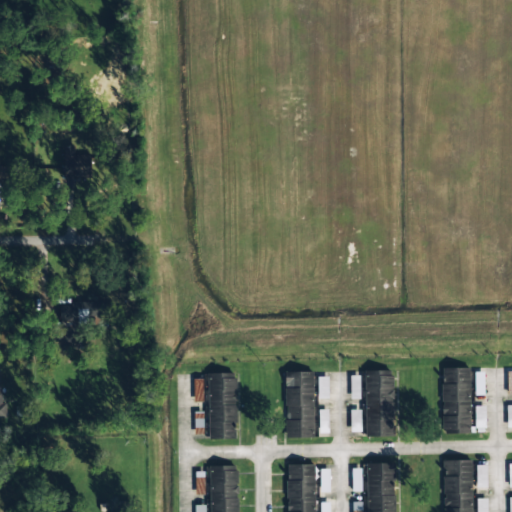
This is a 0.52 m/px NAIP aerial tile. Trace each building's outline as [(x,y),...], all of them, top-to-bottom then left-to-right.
[(64,176),(89,176),(89,153),(64,153),(64,176)] [(0,166),(0,185),(10,185),(10,167),(0,166)] [(106,326),(106,302),(61,302),(61,327),(106,326)] [(440,434),(468,434),(467,368),(440,368),(440,434)] [(391,436),(391,370),(364,370),(364,436),(391,436)] [(207,372),(207,439),(235,439),(235,372),(207,372)] [(284,438),(311,438),(311,372),(284,372),(284,438)] [(192,378),(192,402),(202,402),(202,378),(192,378)] [(484,424),(485,407),(475,406),(475,423),(484,424)] [(441,460),(441,511),(469,511),(469,460),(441,460)] [(285,465),(285,511),(312,511),(312,464),(285,465)] [(392,511),(392,464),(366,464),(366,511),(392,511)] [(209,511),(236,511),(236,466),(209,466),(209,511)] [(486,466),(476,466),(476,487),(486,487),(486,466)]
